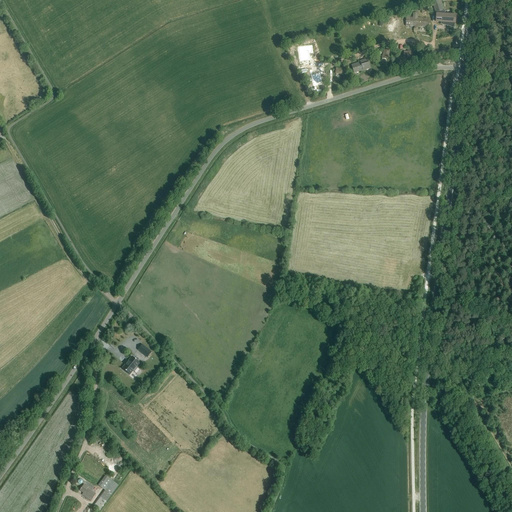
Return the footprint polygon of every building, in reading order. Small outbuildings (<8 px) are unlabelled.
[(443,10),(440,0),(435,0),(432,1),(436,12),(437,12),(438,13),(438,15),(437,15),(436,21),(441,21),(441,20),(447,21),(447,25),(454,26),(455,16),(448,15),(443,15),(443,13),(445,12),(445,10),(443,10)] [(418,18),(418,13),(413,13),(413,18),(410,17),(410,18),(406,18),(406,26),(410,26),(414,27),(414,29),(414,31),(418,32),(418,29),(417,29),(418,27),(427,27),(427,19),(418,18)] [(315,52),(316,46),(304,45),(303,58),(312,58),(312,50),(315,50),(315,52)] [(354,73),(363,70),(370,68),(367,59),(360,61),(360,62),(352,65),(354,73)] [(319,70),(319,72),(317,66),(308,69),(313,84),(316,83),(315,81),(320,79),(317,71),(319,70)] [(143,344),(138,349),(148,357),(152,351),(143,344)] [(139,363),(132,357),(123,368),(130,374),(133,370),(134,371),(136,367),(139,363)] [(98,486),(104,490),(99,497),(100,497),(93,507),(99,511),(118,485),(106,476),(98,486)] [(82,495),(83,496),(91,501),(96,494),(87,488),(88,487),(84,484),(80,491),(83,493),(82,495)]
